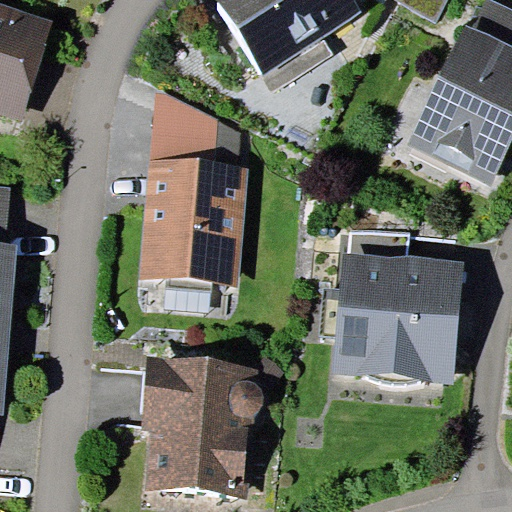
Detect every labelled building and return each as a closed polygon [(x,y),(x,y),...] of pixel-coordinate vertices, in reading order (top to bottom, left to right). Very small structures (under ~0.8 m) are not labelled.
[(217,0),(263,74),(322,38),(362,12),(355,0),(217,0)] [(448,0),(401,0),(400,3),(436,23),(448,0)] [(408,144),(492,186),(511,144),(511,9),(492,0),(487,0),(473,28),(467,24),(408,144)] [(0,113),(23,121),(54,19),(0,2),(0,113)] [(322,38),(263,74),(273,90),(332,54),(322,38)] [(166,94),(157,94),(150,160),(240,167),(242,132),(166,94)] [(211,284),(239,286),(249,167),(240,167),(150,160),(141,278),(168,280),(211,284)] [(0,187),(0,243),(7,244),(12,188),(0,187)] [(410,234),(351,232),(350,252),(408,257),(410,234)] [(0,324),(12,326),(19,245),(7,244),(0,243),(0,324)] [(429,380),(455,382),(463,262),(408,257),(350,252),(345,252),(335,373),(367,374),(371,378),(377,382),(384,384),(390,386),(399,387),(409,386),(417,384),(423,382),(429,380)] [(208,312),(211,284),(168,280),(166,310),(208,312)] [(0,413),(4,413),(12,326),(0,324),(0,413)] [(147,490),(248,499),(256,410),(262,407),(265,402),(265,395),(263,390),(261,386),(258,383),(259,368),(148,353),(142,429),(151,429),(147,490)]
